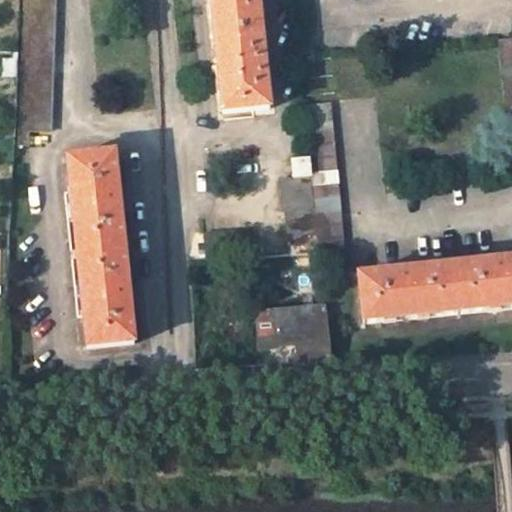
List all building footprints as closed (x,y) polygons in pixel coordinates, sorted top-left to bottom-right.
[(49,133),(52,0),(21,0),(18,145),(28,146),(28,132),(49,133)] [(256,0),(210,0),(223,116),(269,110),(256,0)] [(506,109),(511,108),(511,38),(498,40),(506,109)] [(309,134),(311,161),(321,254),(348,252),(335,132),(332,104),(306,107),(309,134)] [(134,302),(133,294),(132,289),(126,289),(119,210),(126,209),(125,204),(124,195),(117,196),(112,155),(66,159),(85,348),(132,344),(128,303),(134,302)] [(292,257),(321,254),(311,161),(295,163),(296,180),(284,181),(292,257)] [(208,263),(254,259),(252,231),(207,233),(208,263)] [(511,309),(511,261),(358,278),(364,326),(511,309)] [(333,363),(327,311),(256,317),(259,350),(297,347),(299,365),(333,363)]
